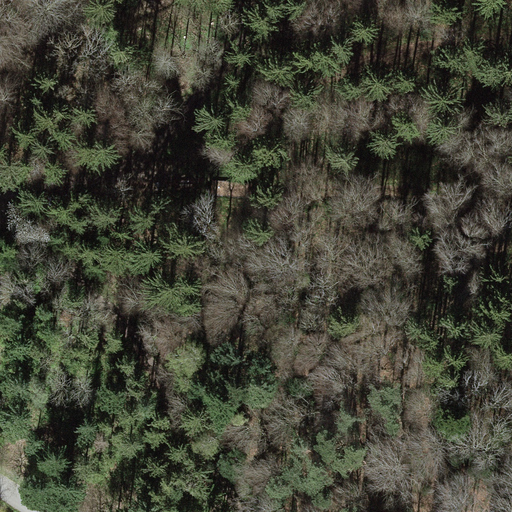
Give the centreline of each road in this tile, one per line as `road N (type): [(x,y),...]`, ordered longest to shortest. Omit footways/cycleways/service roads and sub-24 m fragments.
road 1 (track): [(0,195),(153,183),(419,189),(511,207)]
road 2 (track): [(153,183),(250,121),(378,58),(511,40)]
road 3 (track): [(0,206),(121,307),(236,511)]
